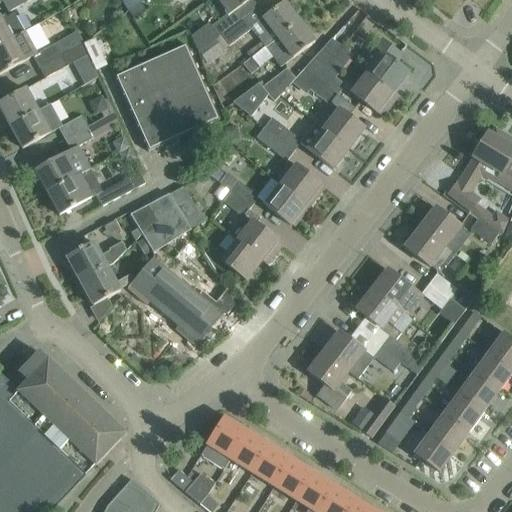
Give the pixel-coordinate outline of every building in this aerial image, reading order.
[(31,0),(6,0),(2,2),(8,13),(31,0)] [(214,0),(226,16),(234,10),(242,21),(258,9),(251,0),(214,0)] [(201,53),(198,55),(206,65),(224,52),(251,30),(258,39),(261,43),(265,49),(299,23),(284,3),(265,18),(258,9),(242,21),(219,38),(215,42),(201,53)] [(226,16),(211,27),(212,29),(219,38),(242,21),(234,10),(226,16)] [(0,46),(24,34),(14,15),(6,19),(4,15),(0,17),(0,46)] [(265,49),(251,60),(243,66),(251,76),(272,58),(280,69),(314,44),(299,23),(265,49)] [(0,75),(32,58),(38,68),(61,56),(54,44),(36,54),(25,33),(24,34),(0,46),(0,75)] [(304,71),(337,97),(345,86),(335,79),(337,77),(327,69),(343,49),(331,41),(304,71)] [(359,69),(367,75),(392,95),(407,75),(393,63),(400,55),(381,41),(359,69)] [(45,80),(62,70),(87,57),(82,44),(61,56),(38,68),(45,80)] [(141,138),(148,153),(165,145),(164,144),(175,139),(176,141),(182,138),(181,136),(185,134),(185,136),(219,121),(185,46),(131,70),(132,72),(128,73),(127,72),(124,73),(124,75),(120,77),(120,75),(114,78),(139,134),(141,133),(142,137),(141,138)] [(337,77),(352,56),(343,49),(327,69),(337,77)] [(291,85),(295,80),(287,70),(262,89),(274,103),(291,85)] [(306,96),(309,91),(330,107),(337,97),(304,71),(295,80),(291,85),(306,96)] [(367,75),(352,96),(376,115),(381,108),(386,112),(397,98),(392,95),(367,75)] [(250,119),(267,97),(259,86),(232,105),(250,119)] [(26,90),(15,96),(0,104),(0,109),(10,128),(51,106),(50,104),(37,111),(26,90)] [(51,106),(10,128),(22,150),(50,135),(50,133),(57,129),(63,140),(85,129),(80,117),(62,126),(51,106)] [(324,131),(348,150),(364,130),(339,111),(324,131)] [(47,194),(89,171),(79,154),(81,153),(78,147),(92,139),(90,135),(109,124),(106,118),(85,129),(63,140),(70,153),(34,172),(47,194)] [(271,119),(263,129),(274,137),(288,149),(296,138),(281,127),(271,119)] [(348,150),(324,131),(315,125),(301,142),(299,145),(333,171),(348,150)] [(263,129),(255,139),(286,163),(293,153),(288,149),(274,137),(263,129)] [(495,183),(511,193),(511,140),(504,136),(500,143),(487,135),(472,159),(473,159),(464,175),(476,182),(485,167),(499,176),(495,183)] [(321,186),(305,174),(296,167),(280,187),(309,209),(318,197),(315,194),(321,186)] [(99,189),(89,172),(89,171),(47,194),(59,217),(91,198),(89,195),(99,189)] [(101,208),(144,185),(139,173),(95,196),(101,208)] [(227,174),(218,184),(229,193),(250,209),(258,198),(232,178),(227,174)] [(468,215),(477,221),(498,235),(503,238),(508,226),(494,215),(492,217),(477,205),(479,202),(457,184),(449,194),(471,211),(468,215)] [(309,209),(280,187),(264,207),(289,226),(295,219),(299,222),(309,209)] [(169,196),(190,231),(202,224),(206,219),(197,211),(182,188),(169,196)] [(229,193),(222,203),(241,218),(242,219),(248,212),(250,209),(229,193)] [(141,236),(142,235),(144,239),(143,240),(150,252),(151,252),(152,254),(190,231),(169,196),(144,209),(151,222),(138,230),(141,236)] [(144,209),(130,216),(138,230),(151,222),(144,209)] [(419,229),(445,249),(461,229),(435,209),(419,229)] [(241,218),(236,224),(245,232),(237,243),(262,262),(267,266),(277,254),(272,249),(277,242),(256,225),(259,221),(248,212),(242,219),(241,218)] [(491,245),(498,235),(477,221),(470,231),(491,245)] [(445,249),(419,229),(404,249),(430,269),(430,268),(436,272),(436,271),(440,274),(445,268),(441,265),(442,263),(447,266),(454,256),(445,249)] [(227,235),(218,247),(228,254),(221,263),(230,270),(246,282),(262,262),(237,243),(227,235)] [(150,252),(143,240),(136,244),(144,256),(150,252)] [(108,253),(101,257),(93,244),(66,258),(79,283),(106,268),(113,264),(125,252),(121,244),(109,251),(108,253)] [(221,317),(206,304),(153,259),(135,280),(130,285),(130,286),(198,344),(221,317)] [(130,285),(135,280),(131,275),(115,284),(106,268),(79,283),(93,307),(120,293),(119,291),(129,285),(130,285)] [(387,272),(371,291),(405,318),(419,301),(414,297),(416,294),(387,272)] [(436,276),(428,286),(448,301),(456,291),(436,276)] [(428,286),(421,296),(441,311),(447,316),(455,306),(448,301),(428,286)] [(371,291),(356,311),(365,319),(371,324),(379,330),(378,331),(388,338),(380,348),(400,363),(406,368),(411,361),(408,353),(393,342),(399,334),(400,335),(410,322),(405,318),(371,291)] [(473,313),(459,332),(467,338),(474,328),(473,328),(480,319),(473,313)] [(459,332),(444,353),(452,359),(467,338),(459,332)] [(363,353),(363,352),(339,333),(323,353),(348,372),(358,380),(368,367),(364,364),(369,357),(363,353)] [(511,341),(503,334),(488,355),(511,372),(511,341)] [(380,348),(372,358),(392,373),(400,363),(380,348)] [(339,384),(348,372),(323,353),(308,373),(324,386),(316,397),(336,412),(351,393),(339,384)] [(444,353),(429,373),(437,379),(446,386),(456,372),(447,366),(452,359),(444,353)] [(511,372),(488,355),(473,375),(498,393),(511,374),(511,372)] [(1,376),(0,376),(0,511),(52,511),(120,440),(34,358),(9,384),(1,376)] [(429,373),(414,393),(422,399),(437,379),(429,373)] [(473,375),(458,395),(483,413),(498,393),(473,375)] [(414,393),(400,413),(408,419),(422,399),(414,393)] [(483,413),(458,395),(444,415),(469,433),(483,413)] [(360,433),(371,440),(393,407),(382,399),(360,433)] [(400,413),(385,433),(399,444),(414,423),(408,419),(400,413)] [(444,415),(429,435),(454,453),(469,433),(444,415)] [(223,472),(230,461),(247,434),(224,420),(200,457),(223,472)] [(269,448),(247,434),(230,461),(252,474),(269,448)] [(439,474),(454,453),(429,435),(414,455),(439,474)] [(291,461),(269,448),(252,474),(274,488),(291,461)] [(313,475),(291,461),(274,488),(296,502),(313,475)] [(178,472),(177,474),(170,482),(185,494),(193,484),(178,472)] [(296,502),(309,510),(307,511),(320,511),(335,489),(313,475),(296,502)] [(193,484),(185,494),(188,497),(199,506),(207,497),(215,485),(200,476),(198,478),(193,484)] [(155,511),(159,506),(131,481),(107,508),(104,511),(155,511)] [(350,511),(357,502),(335,489),(320,511),(350,511)] [(207,497),(199,506),(206,511),(213,511),(218,506),(207,497)] [(372,511),(357,502),(350,511),(372,511)]
